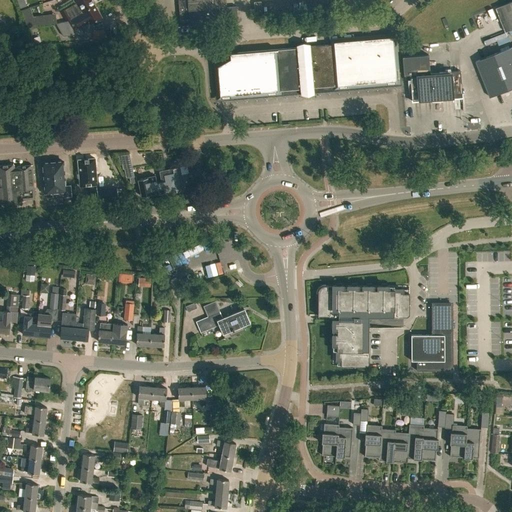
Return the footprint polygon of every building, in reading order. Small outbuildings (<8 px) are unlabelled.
[(27,6),(24,0),(22,0),(18,2),(20,9),(27,6)] [(66,21),(94,5),(91,0),(75,0),(77,2),(61,12),(66,21)] [(178,0),(180,23),(198,22),(238,19),(236,6),(213,8),(212,0),(178,0)] [(458,0),(467,11),(479,0),(458,0)] [(255,17),(262,17),(261,1),(254,2),(255,17)] [(511,47),(476,61),(490,97),(511,88),(511,1),(496,8),(506,32),(511,29),(511,47)] [(70,28),(73,34),(78,31),(77,29),(89,22),(90,24),(101,17),(94,5),(66,21),(70,28)] [(438,10),(412,32),(425,47),(451,25),(438,10)] [(78,31),(73,34),(71,30),(70,28),(66,21),(56,24),(63,36),(83,34),(79,28),(77,29),(78,31)] [(92,30),(93,40),(104,40),(104,29),(92,30)] [(303,43),(297,45),(297,48),(230,53),(230,55),(214,64),(217,96),(300,89),(301,95),(307,96),(314,94),(313,87),(396,80),(392,37),(333,42),(333,45),(310,47),(310,44),(303,43)] [(410,75),(412,101),(430,100),(432,100),(442,99),(442,100),(444,99),(462,98),(460,71),(410,75)] [(134,177),(129,154),(118,156),(120,164),(122,164),(123,169),(124,169),(126,178),(134,177)] [(78,160),(79,186),(96,185),(95,159),(78,160)] [(43,163),(45,193),(65,191),(63,161),(43,163)] [(0,202),(17,202),(17,201),(35,199),(32,165),(17,166),(17,168),(14,169),(14,165),(0,165),(0,202)] [(156,176),(138,180),(142,197),(158,194),(158,195),(190,189),(199,188),(197,180),(196,179),(188,180),(188,175),(189,175),(188,167),(180,168),(179,168),(177,166),(172,167),(170,169),(169,169),(169,171),(160,172),(162,182),(157,183),(156,176)] [(116,188),(97,189),(96,185),(89,186),(90,199),(97,198),(98,201),(117,199),(116,188)] [(25,275),(34,276),(35,266),(26,265),(25,275)] [(85,283),(94,284),(95,273),(86,273),(85,283)] [(132,275),(119,274),(118,281),(132,282),(132,275)] [(347,368),(352,368),(352,367),(368,367),(369,316),(407,317),(409,315),(409,294),(402,294),(403,290),(388,289),(388,286),(387,286),(387,284),(381,284),(381,286),(372,286),(372,284),(366,284),(366,286),(357,286),(357,284),(351,284),(351,286),(342,286),(342,284),(336,284),(336,286),(325,286),(324,286),(323,286),(322,286),(321,287),(320,288),(319,289),(319,290),(318,291),(318,292),(318,295),(316,295),(316,300),(318,300),(318,316),(333,316),(333,323),(331,323),(331,329),(333,329),(333,338),(331,338),(331,344),(333,344),(333,345),(337,345),(337,360),(341,360),(341,366),(347,366),(347,368)] [(8,305),(18,307),(20,295),(10,294),(8,305)] [(21,308),(28,308),(29,295),(22,294),(21,308)] [(453,302),(431,302),(431,335),(411,335),(411,360),(416,360),(416,370),(452,371),(453,302)] [(132,320),(134,304),(125,303),(124,319),(132,320)] [(188,312),(197,308),(195,303),(185,306),(188,312)] [(201,331),(219,323),(225,337),(245,328),(243,324),(250,321),(244,307),(222,317),(219,310),(196,320),(201,331)] [(85,309),(84,325),(75,324),(74,340),(88,341),(89,330),(94,330),(96,310),(85,309)] [(0,331),(9,333),(10,323),(16,323),(18,312),(4,310),(3,321),(0,320),(0,331)] [(60,339),(74,340),(75,324),(76,315),(62,313),(61,327),(61,328),(60,339)] [(36,336),(38,315),(37,315),(36,325),(30,325),(32,314),(25,314),(25,316),(24,316),(23,323),(22,323),(21,335),(36,336)] [(38,315),(36,336),(50,338),(51,327),(52,316),(44,315),(38,315)] [(97,341),(112,342),(113,324),(100,323),(100,329),(98,329),(97,341)] [(113,324),(112,342),(126,343),(127,325),(113,324)] [(136,345),(150,345),(151,334),(142,334),(142,327),(138,326),(137,333),(136,333),(136,345)] [(159,335),(151,334),(150,345),(164,346),(165,335),(164,335),(164,328),(159,328),(159,335)] [(28,390),(35,391),(35,387),(49,389),(51,377),(35,375),(34,377),(27,377),(26,388),(28,390)] [(15,389),(14,397),(20,398),(23,378),(13,377),(12,385),(15,389)] [(143,399),(151,399),(152,387),(138,386),(137,398),(138,398),(138,405),(142,405),(143,399)] [(191,387),(192,398),(199,398),(200,405),(205,405),(205,398),(206,398),(205,386),(191,387)] [(159,407),(164,407),(165,401),(166,401),(167,388),(152,387),(151,399),(159,400),(159,407)] [(179,399),(179,407),(184,406),(184,399),(192,398),(191,387),(177,388),(178,399),(179,399)] [(410,396),(403,395),(402,409),(409,410),(410,396)] [(464,395),(460,399),(463,403),(468,399),(464,395)] [(7,397),(6,403),(23,405),(24,400),(7,397)] [(340,406),(327,405),(326,416),(339,417),(340,406)] [(33,420),(45,421),(47,407),(35,406),(35,407),(28,406),(27,411),(34,412),(33,420)] [(368,409),(361,409),(361,413),(360,421),(367,421),(368,409)] [(172,410),(170,423),(179,424),(181,411),(172,410)] [(446,411),(439,411),(437,427),(445,427),(446,414),(446,411)] [(488,427),(489,411),(482,411),(481,427),(488,427)] [(133,414),(131,428),(141,429),(142,415),(133,414)] [(454,414),(446,414),(445,427),(445,428),(452,429),(451,432),(450,432),(449,444),(450,444),(450,456),(464,457),(466,428),(466,425),(453,425),(454,414)] [(32,434),(43,436),(45,421),(33,420),(32,428),(25,427),(24,432),(32,433),(32,434)] [(336,424),(324,423),(323,433),(322,433),(321,443),(322,443),(321,455),(336,456),(338,427),(339,427),(339,424),(336,424)] [(382,425),(367,424),(366,433),(365,434),(364,444),(365,444),(364,456),(378,457),(379,457),(381,428),(382,425)] [(424,425),(409,424),(408,433),(409,433),(407,458),(421,459),(423,427),(424,425)] [(339,427),(338,427),(336,456),(344,457),(344,456),(350,457),(353,428),(339,427)] [(438,428),(423,427),(421,459),(435,460),(436,449),(437,449),(438,439),(437,439),(438,428)] [(395,432),(395,429),(381,428),(379,457),(378,457),(378,460),(393,462),(393,461),(395,432)] [(481,429),(466,428),(464,457),(472,458),(479,458),(481,429)] [(408,433),(395,432),(393,461),(407,462),(407,458),(409,433),(408,433)] [(222,455),(233,458),(236,444),(225,442),(225,443),(217,441),(216,447),(224,448),(222,455)] [(128,443),(115,442),(114,451),(127,452),(128,443)] [(29,458),(40,460),(42,446),(30,445),(30,446),(23,445),(23,449),(29,450),(29,458)] [(108,459),(119,460),(120,453),(109,451),(108,459)] [(83,453),(81,467),(94,469),(95,461),(101,461),(101,456),(96,456),(96,455),(83,453)] [(230,471),(233,458),(222,455),(221,461),(208,458),(206,466),(219,469),(230,471)] [(27,473),(38,474),(40,460),(29,458),(28,466),(20,466),(20,471),(27,471),(27,473)] [(0,473),(13,475),(14,468),(0,466),(0,473)] [(80,482),(92,483),(92,482),(98,483),(98,478),(93,477),(94,469),(81,467),(80,482)] [(191,479),(203,480),(203,473),(191,472),(191,479)] [(0,481),(12,482),(13,476),(0,473),(0,481)] [(216,494),(227,495),(229,481),(217,480),(217,481),(210,480),(210,485),(216,486),(216,494)] [(24,497),(36,498),(37,484),(26,483),(25,483),(18,483),(18,487),(19,488),(18,495),(24,496),(24,497)] [(6,493),(6,502),(16,502),(16,493),(6,493)] [(214,508),(226,509),(227,495),(216,494),(215,502),(208,501),(208,506),(214,507),(214,508)] [(78,495),(77,507),(90,508),(104,510),(105,506),(95,505),(95,508),(90,508),(91,497),(78,495)] [(22,511),(32,511),(34,511),(36,498),(24,497),(23,505),(16,505),(15,509),(22,510),(22,511)] [(185,499),(184,508),(202,509),(202,501),(185,499)]
